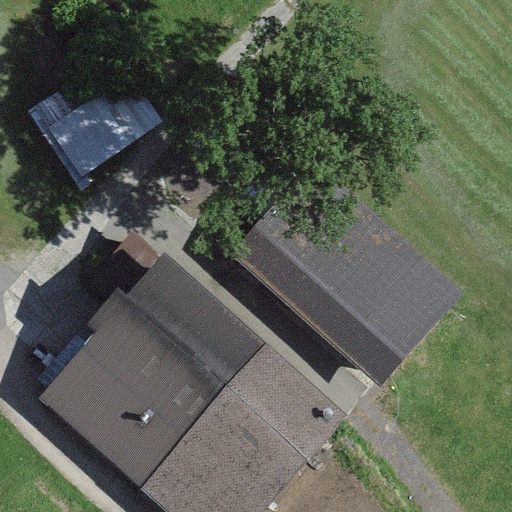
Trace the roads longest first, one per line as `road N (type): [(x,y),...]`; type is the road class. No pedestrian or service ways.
road 1 (track): [(125,183),(363,407),(440,511)]
road 2 (track): [(3,322),(26,397),(144,511)]
